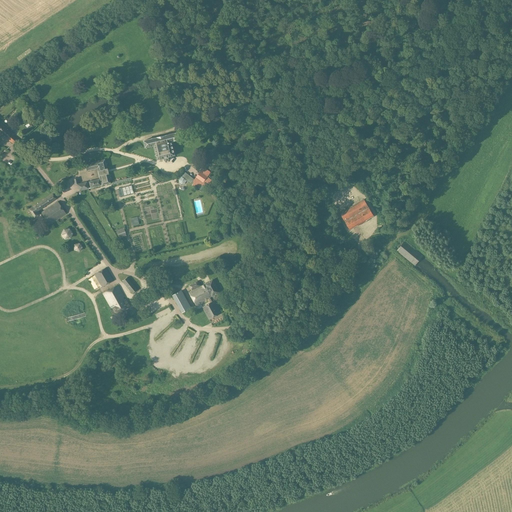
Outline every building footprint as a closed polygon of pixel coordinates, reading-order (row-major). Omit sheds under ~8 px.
[(0,132),(7,138),(11,133),(13,131),(4,124),(0,128),(0,132)] [(11,133),(7,138),(16,146),(20,141),(11,133)] [(169,159),(169,157),(175,155),(172,142),(180,140),(179,133),(144,141),(146,148),(154,146),(158,160),(164,158),(165,160),(165,161),(166,161),(169,160),(169,159)] [(110,183),(104,159),(85,164),(86,171),(97,168),(100,179),(89,182),(90,188),(110,183)] [(194,182),(193,179),(185,173),(182,177),(181,177),(179,180),(179,183),(182,184),(184,184),(187,181),(192,185),(194,182)] [(79,191),(89,189),(87,182),(77,184),(79,191)] [(35,206),(30,210),(35,217),(40,213),(38,211),(56,199),(53,194),(35,206)] [(364,199),(340,213),(350,230),(357,226),(357,227),(368,221),(367,220),(374,216),(364,199)] [(49,225),(66,214),(58,201),(41,212),(49,225)] [(137,217),(130,218),(132,226),(139,224),(137,217)] [(70,239),(73,233),(69,228),(63,229),(60,234),(64,240),(70,239)] [(119,239),(126,236),(124,228),(116,230),(119,239)] [(74,250),(79,252),(83,247),(79,242),(74,244),(74,250)] [(114,280),(106,267),(94,274),(102,287),(114,280)] [(137,289),(127,277),(122,281),(132,294),(137,289)] [(191,291),(201,286),(198,280),(188,286),(191,291)] [(209,298),(212,296),(220,292),(213,280),(205,284),(202,286),(190,292),(196,306),(209,299),(209,298)] [(103,294),(111,308),(115,306),(118,312),(129,306),(125,299),(124,300),(123,297),(124,297),(118,285),(103,294)] [(191,308),(182,290),(172,295),(182,313),(191,308)] [(221,313),(214,301),(202,307),(209,320),(221,313)]
